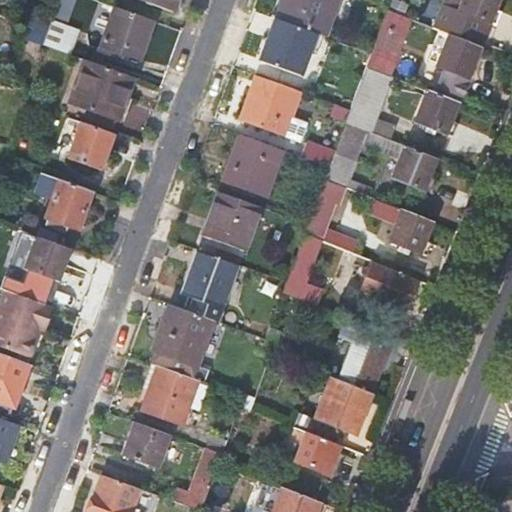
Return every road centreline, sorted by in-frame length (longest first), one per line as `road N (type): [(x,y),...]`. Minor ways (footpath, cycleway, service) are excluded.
road 1 (residential): [(217,0),(33,511)]
road 2 (secondary): [(511,209),(392,511)]
road 3 (secondary): [(427,511),(511,298)]
